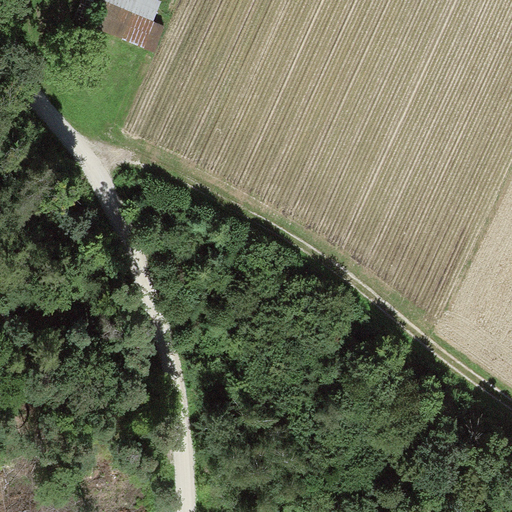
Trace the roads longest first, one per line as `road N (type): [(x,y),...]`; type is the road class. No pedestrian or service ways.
road 1 (track): [(182,511),(167,373),(91,173),(8,50),(0,4)]
road 2 (track): [(511,412),(268,228),(187,182),(128,157),(91,173)]
